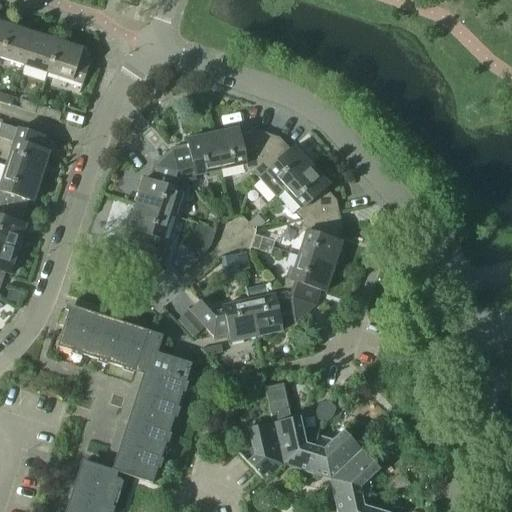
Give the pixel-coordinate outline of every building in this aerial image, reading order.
[(0,56),(10,27),(0,24),(0,56)] [(0,59),(23,67),(33,35),(10,27),(0,56),(0,59)] [(47,75),(57,43),(33,35),(23,67),(47,75)] [(57,43),(47,75),(81,86),(89,62),(79,58),(81,51),(57,43)] [(0,104),(9,107),(12,98),(0,94),(0,104)] [(33,115),(34,114),(36,106),(21,101),(18,110),(33,115)] [(58,123),(60,114),(45,109),(42,118),(58,123)] [(4,167),(40,178),(48,154),(38,151),(42,138),(0,124),(0,138),(12,142),(4,167)] [(254,169),(265,134),(253,131),(251,137),(238,139),(236,130),(211,135),(219,171),(243,166),(244,171),(254,169)] [(276,144),(278,139),(265,134),(254,169),(255,169),(253,174),(275,198),(282,192),(309,166),(292,148),(285,154),(276,144)] [(194,177),(219,171),(211,135),(185,141),(187,151),(175,154),(170,149),(161,157),(185,184),(195,182),(194,177)] [(142,180),(134,205),(169,216),(174,217),(181,194),(185,184),(161,157),(151,166),(155,170),(150,183),(142,180)] [(320,193),(327,186),(309,166),(282,192),(299,210),(295,213),(302,222),(338,214),(335,201),(329,203),(320,193)] [(32,202),(40,178),(4,167),(0,180),(0,205),(19,212),(23,199),(32,202)] [(15,223),(19,212),(0,205),(0,245),(16,251),(24,226),(15,223)] [(134,205),(126,230),(135,232),(130,248),(154,274),(165,265),(164,264),(170,243),(161,240),(169,216),(134,205)] [(296,257),(331,269),(339,244),(331,241),(335,228),(340,227),(338,214),(302,222),(299,232),(304,234),(296,257)] [(0,272),(9,275),(16,251),(0,245),(0,272)] [(236,257),(239,272),(248,270),(245,255),(236,257)] [(323,293),(331,269),(296,257),(292,269),(287,268),(281,289),(280,289),(304,316),(314,307),(310,303),(314,290),(323,293)] [(304,316),(280,289),(271,292),(272,297),(267,298),(264,286),(244,290),(255,338),(280,333),(278,323),(290,321),(295,325),(304,316)] [(229,344),(255,338),(244,290),(246,302),(221,308),(223,313),(213,315),(199,301),(188,311),(211,338),(227,334),(229,344)] [(161,337),(145,332),(143,338),(66,313),(55,348),(133,373),(135,367),(150,372),(116,474),(151,486),(190,366),(156,354),(161,337)] [(304,473),(315,436),(302,432),(298,418),(289,420),(281,385),(264,389),(282,466),(304,473)] [(282,466),(264,389),(264,390),(272,424),(245,430),(249,444),(236,454),(263,483),(282,466)] [(316,420),(320,422),(326,402),(317,404),(314,413),(316,420)] [(326,402),(320,422),(326,424),(331,418),(334,409),(327,402),(326,402)] [(227,444),(231,440),(228,426),(213,429),(227,444)] [(327,481),(359,450),(341,431),(331,441),(315,436),(304,473),(327,481)] [(333,504),(371,495),(368,481),(378,471),(359,450),(327,481),(328,481),(333,504)] [(70,511),(108,511),(119,481),(84,470),(70,511)] [(385,492),(410,486),(399,474),(384,487),(385,492)] [(410,486),(385,492),(387,497),(393,499),(396,490),(410,487),(410,486)] [(334,511),(379,511),(374,511),(371,495),(333,504),(334,511)]
